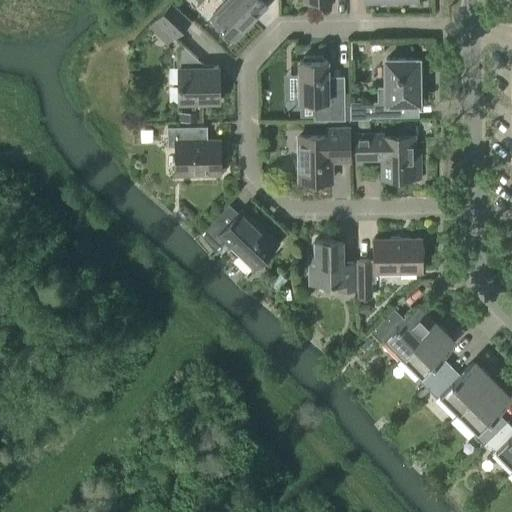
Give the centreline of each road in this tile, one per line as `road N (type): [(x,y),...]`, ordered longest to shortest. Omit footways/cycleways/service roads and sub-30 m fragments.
road 1 (residential): [(472,206),(288,209),(249,172),(248,68),(285,27),(471,25)]
road 2 (unclassified): [(472,206),(471,36)]
road 3 (unclassified): [(511,321),(479,280),(472,206)]
